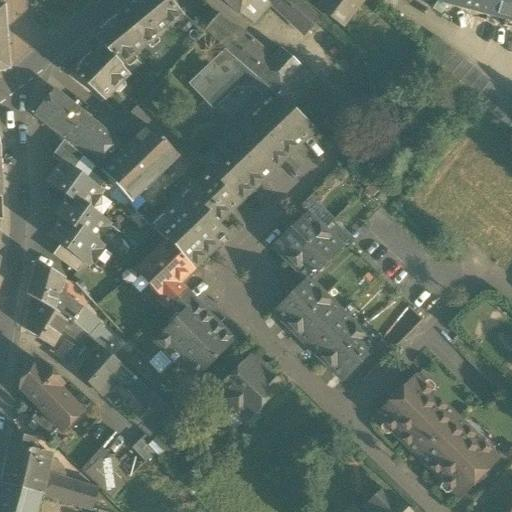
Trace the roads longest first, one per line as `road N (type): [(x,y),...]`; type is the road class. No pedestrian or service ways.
road 1 (residential): [(340,416),(233,307),(229,253),(351,138)]
road 2 (tertiary): [(0,360),(23,255),(14,113),(23,73)]
road 3 (residential): [(340,416),(482,269)]
road 4 (unclassified): [(141,110),(123,129),(40,60)]
road 5 (residential): [(430,511),(340,416)]
